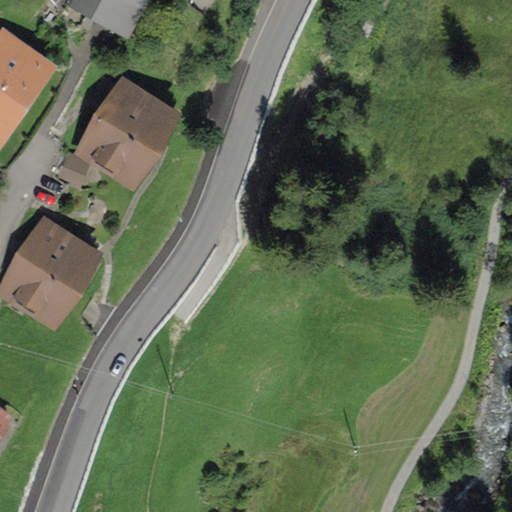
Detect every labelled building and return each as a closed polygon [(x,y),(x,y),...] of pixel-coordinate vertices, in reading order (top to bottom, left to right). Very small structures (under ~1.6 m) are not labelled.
[(137,0),(77,0),(69,20),(120,42),(137,0)] [(389,0),(366,0),(364,6),(368,7),(357,32),(368,37),(379,12),(383,14),(389,0)] [(0,134),(47,72),(0,37),(0,134)] [(173,117),(120,86),(78,156),(94,164),(131,186),(173,117)] [(78,156),(70,152),(59,174),(83,186),(94,164),(78,156)] [(43,226),(0,291),(0,296),(48,327),(92,259),(43,226)]
